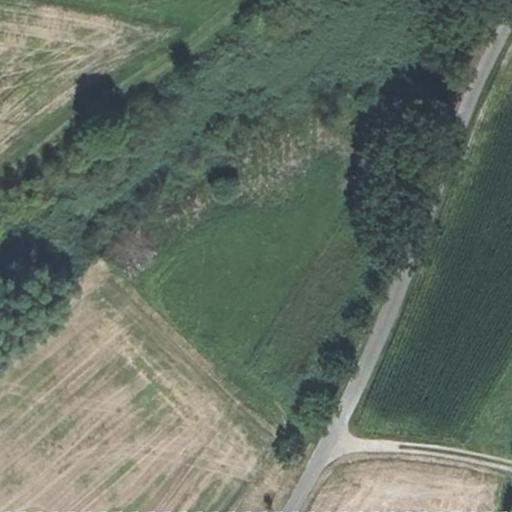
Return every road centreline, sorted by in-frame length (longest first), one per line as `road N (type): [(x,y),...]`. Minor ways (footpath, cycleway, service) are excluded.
road 1 (track): [(280,511),(386,333),(510,0)]
road 2 (track): [(0,183),(238,0)]
road 3 (track): [(511,471),(426,450),(321,442)]
